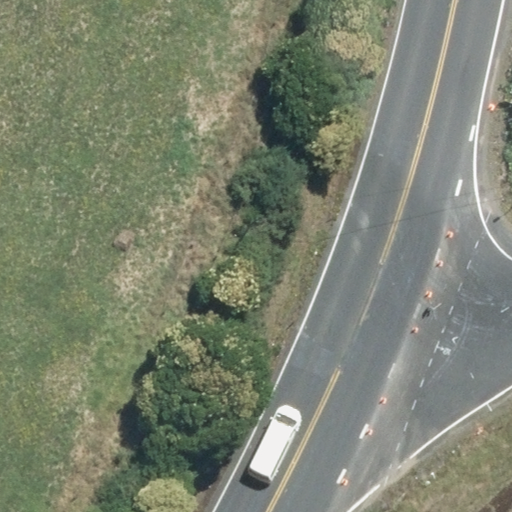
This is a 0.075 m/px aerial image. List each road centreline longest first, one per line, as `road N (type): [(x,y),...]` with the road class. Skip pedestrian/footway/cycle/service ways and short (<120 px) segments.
road 1 (secondary): [(428,0),(359,318)]
road 2 (secondary): [(359,318),(269,511)]
road 3 (residential): [(359,318),(488,323),(511,315)]
